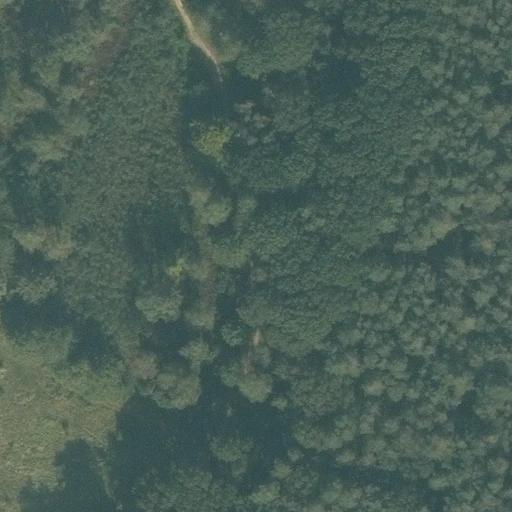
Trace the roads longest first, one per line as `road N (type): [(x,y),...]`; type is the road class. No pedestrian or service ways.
road 1 (unknown): [(181,0),(225,102),(254,273),(255,343),(243,396),(221,439),(146,511)]
road 2 (track): [(425,0),(301,411)]
road 3 (track): [(301,411),(501,511)]
